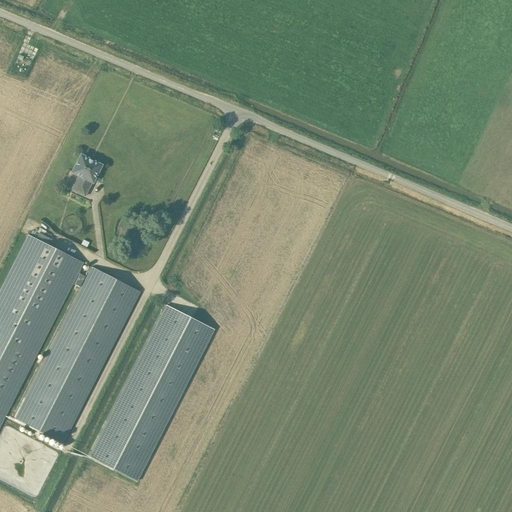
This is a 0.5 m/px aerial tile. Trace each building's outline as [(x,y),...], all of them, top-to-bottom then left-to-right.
[(73,189),(84,195),(91,182),(92,182),(101,165),(81,155),(73,172),(80,176),(73,189)] [(0,290),(0,427),(83,264),(28,235),(0,290)] [(13,419),(63,444),(140,292),(90,267),(13,419)] [(80,274),(75,284),(79,287),(84,277),(80,274)] [(89,457),(137,482),(214,330),(166,305),(89,457)]
